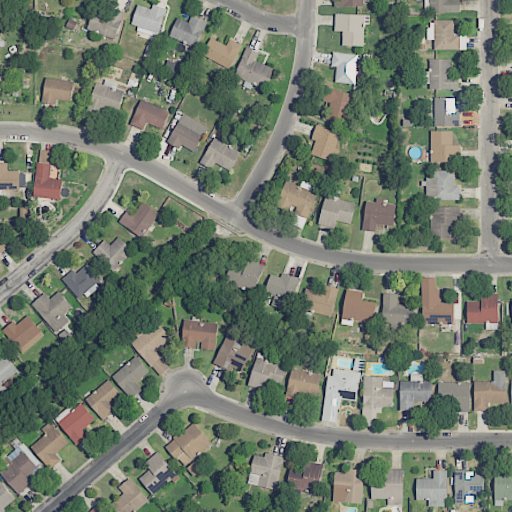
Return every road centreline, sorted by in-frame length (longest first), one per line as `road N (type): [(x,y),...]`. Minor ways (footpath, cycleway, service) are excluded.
road 1 (residential): [(0,132),(72,140),(122,156),(300,250),(369,266),(511,266)]
road 2 (residential): [(187,392),(316,434),(511,441)]
road 3 (residential): [(490,0),(492,266)]
road 4 (residential): [(234,217),(291,113),(309,0)]
road 5 (residential): [(0,296),(87,219),(122,156)]
road 6 (residential): [(46,511),(187,392)]
